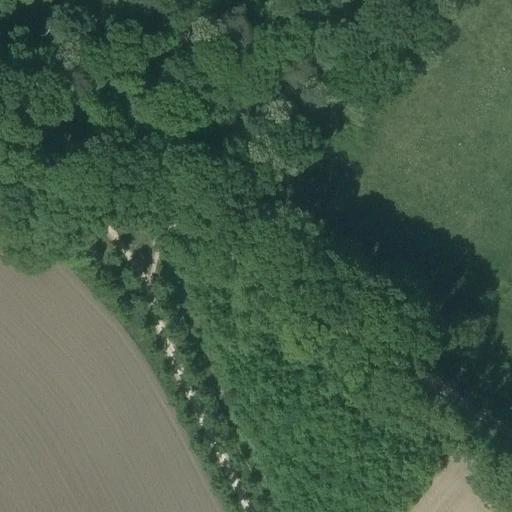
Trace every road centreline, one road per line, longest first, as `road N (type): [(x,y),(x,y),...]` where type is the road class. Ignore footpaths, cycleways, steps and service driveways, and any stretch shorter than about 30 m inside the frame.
road 1 (track): [(511,435),(0,97)]
road 2 (track): [(249,511),(121,246),(83,201),(0,144)]
road 3 (track): [(374,0),(167,213)]
